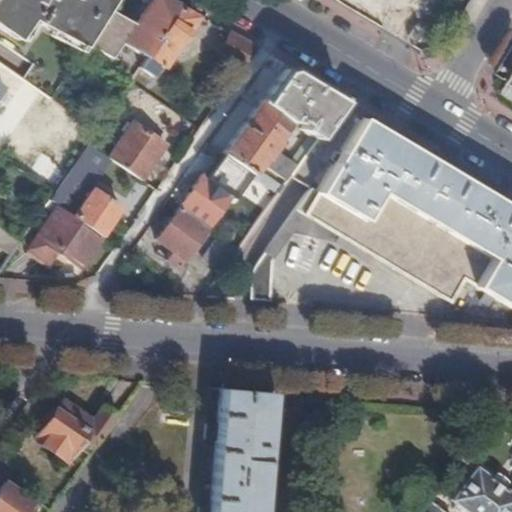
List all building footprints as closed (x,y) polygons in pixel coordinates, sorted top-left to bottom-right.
[(0,0),(0,27),(16,39),(30,19),(83,47),(85,44),(108,8),(112,1),(110,0),(0,0)] [(134,23),(108,8),(85,44),(110,59),(116,50),(139,67),(181,6),(170,0),(142,0),(142,1),(146,4),(134,23)] [(199,16),(181,6),(139,67),(151,74),(157,65),(164,69),(199,16)] [(256,48),(229,32),(219,52),(242,67),(256,48)] [(258,102),(287,123),(291,116),(303,125),(300,129),(315,139),(343,100),(322,88),(294,71),(278,73),(262,97),(258,102)] [(287,123),(258,102),(221,155),(249,174),(276,194),(281,187),(254,167),(263,155),(265,156),(276,142),(274,140),(287,123)] [(511,209),(505,205),(471,185),(456,176),(442,167),(360,119),(351,133),(332,165),(316,192),(311,189),(296,209),(437,295),(448,301),(462,280),(511,309),(511,209)] [(87,143),(53,193),(48,200),(57,206),(100,236),(119,209),(92,189),(111,160),(141,180),(165,144),(132,122),(109,158),(87,143)] [(286,181),(297,166),(278,153),(267,167),(286,181)] [(201,175),(179,207),(207,227),(214,217),(218,220),(225,209),(222,207),(228,197),(230,199),(232,197),(233,198),(249,174),(221,155),(205,177),(201,175)] [(79,267),(100,236),(57,206),(28,249),(53,266),(61,255),(79,267)] [(207,227),(179,207),(156,240),(172,252),(166,260),(178,268),(207,227)] [(0,249),(10,256),(19,242),(0,228),(0,249)] [(204,261),(221,272),(238,248),(224,239),(221,242),(218,240),(204,261)] [(260,511),(271,393),(245,391),(219,389),(216,424),(211,424),(206,423),(205,438),(215,439),(209,507),(203,507),(199,507),(198,511),(260,511)] [(64,401),(59,408),(102,438),(118,415),(104,405),(93,421),(64,401)] [(102,438),(59,408),(57,410),(56,409),(54,411),(52,409),(49,410),(43,418),(44,422),(45,424),(35,438),(66,460),(80,440),(84,443),(81,449),(89,455),(102,438)] [(464,511),(507,511),(511,506),(511,495),(476,469),(451,501),(464,511)] [(22,511),(30,501),(5,484),(0,490),(0,511),(22,511)] [(418,511),(442,511),(427,500),(418,511)]
